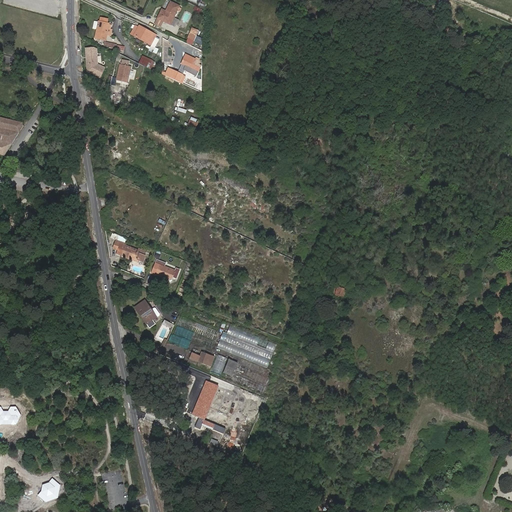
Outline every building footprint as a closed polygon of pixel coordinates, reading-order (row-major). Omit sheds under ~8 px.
[(178,5),(170,2),(166,10),(162,8),(158,18),(170,24),(178,5)] [(99,22),(97,29),(96,38),(106,40),(109,24),(99,22)] [(153,33),(139,27),(138,28),(134,36),(151,44),(154,38),(151,37),(153,33)] [(197,30),(191,27),(186,38),(193,41),(197,30)] [(93,48),(85,48),(87,71),(100,77),(104,68),(96,64),(96,59),(97,59),(96,49),(93,48)] [(184,65),(195,71),(197,71),(200,66),(198,65),(199,62),(186,55),(182,64),(184,65)] [(142,56),(138,63),(144,66),(148,68),(151,60),(142,56)] [(130,67),(120,65),(117,81),(127,83),(130,67)] [(194,73),(195,71),(184,65),(181,70),(185,72),(184,73),(187,75),(187,76),(190,77),(192,72),(194,73)] [(169,69),(165,76),(174,80),(177,73),(169,69)] [(187,110),(193,113),(193,111),(194,111),(197,105),(192,102),(190,106),(189,105),(187,110)] [(193,113),(191,116),(199,119),(200,113),(194,111),(193,111),(193,113)] [(0,153),(5,155),(24,125),(22,122),(0,116),(0,153)] [(199,119),(191,116),(188,125),(195,128),(199,119)] [(138,263),(142,252),(140,251),(121,244),(119,250),(124,252),(122,257),(138,263)] [(140,250),(140,251),(142,252),(138,263),(140,263),(140,262),(145,263),(147,258),(145,257),(147,253),(140,250)] [(178,272),(162,266),(159,275),(168,279),(169,282),(176,277),(178,272)] [(346,289),(337,286),(335,295),(343,298),(346,289)] [(149,302),(139,310),(151,326),(162,318),(149,302)] [(177,324),(166,319),(164,322),(175,328),(177,324)] [(217,349),(269,365),(276,342),(229,328),(227,333),(222,332),(217,349)] [(220,356),(208,351),(206,356),(197,352),(195,358),(216,366),(220,356)] [(231,360),(223,357),(218,367),(227,371),(231,360)] [(267,373),(234,360),(229,372),(262,385),(267,373)] [(1,409),(0,409),(0,429),(3,425),(8,425),(10,429),(16,430),(22,418),(17,411),(9,410),(7,415),(4,414),(1,409)] [(60,485),(54,479),(51,484),(46,486),(44,487),(43,494),(41,496),(46,502),(48,504),(58,499),(60,485)]
